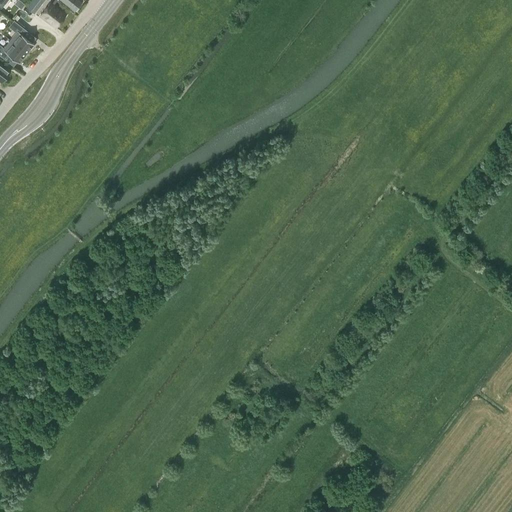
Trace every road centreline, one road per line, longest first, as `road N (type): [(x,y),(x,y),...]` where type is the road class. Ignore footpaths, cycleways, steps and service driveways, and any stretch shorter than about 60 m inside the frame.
road 1 (primary): [(0,149),(35,114),(105,11)]
road 2 (unclassified): [(0,113),(95,3)]
